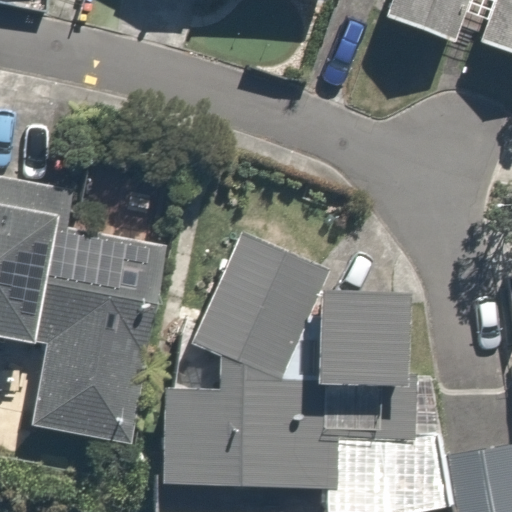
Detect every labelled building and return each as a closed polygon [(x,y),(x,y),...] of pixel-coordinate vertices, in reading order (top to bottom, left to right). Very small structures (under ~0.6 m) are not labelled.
[(273,0),(324,17),(329,0),(273,0)] [(511,0),(386,0),(375,25),(447,58),(462,26),(487,37),(477,59),(511,74),(511,0)] [(170,260),(0,230),(0,358),(42,366),(28,451),(135,469),(170,260)] [(203,401),(204,374),(175,373),(168,511),(447,511),(450,470),(451,440),(415,438),(419,319),(325,316),(321,412),(284,410),(283,397),(249,397),(250,380),(281,393),(326,285),(235,247),(190,355),(227,371),(226,402),(203,401)] [(511,511),(511,456),(454,470),(464,511),(511,511)]
